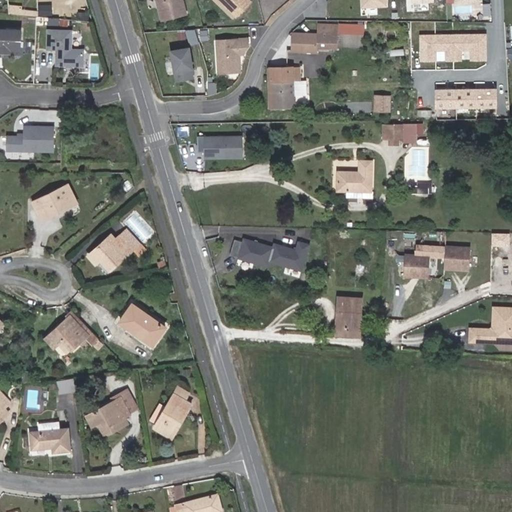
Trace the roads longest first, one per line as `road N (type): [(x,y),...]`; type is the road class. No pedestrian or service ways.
road 1 (tertiary): [(147,107),(252,457)]
road 2 (residential): [(252,457),(88,486),(0,478)]
road 3 (unknown): [(170,183),(263,175),(341,145),(386,154)]
road 4 (residential): [(147,107),(237,96),(265,48),(308,0)]
road 5 (track): [(241,346),(288,511)]
road 6 (track): [(400,360),(241,346)]
road 7 (track): [(397,511),(400,360)]
road 8 (residential): [(0,272),(45,263),(65,275),(55,295),(1,277)]
road 9 (residential): [(0,94),(99,98),(140,86)]
